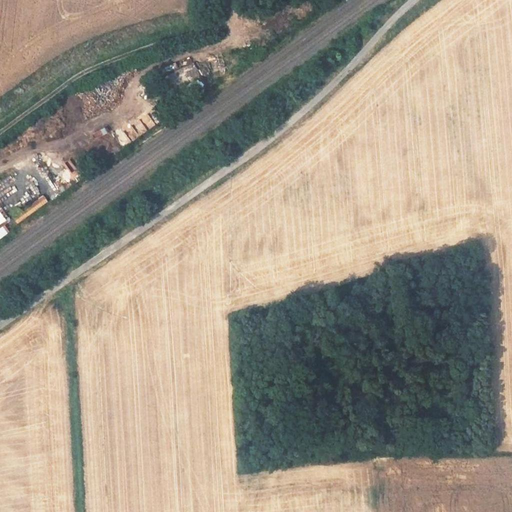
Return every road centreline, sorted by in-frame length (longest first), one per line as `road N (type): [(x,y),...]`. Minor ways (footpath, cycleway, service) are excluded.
road 1 (track): [(0,324),(231,166),(413,0)]
road 2 (track): [(234,0),(230,16),(89,64),(0,131)]
